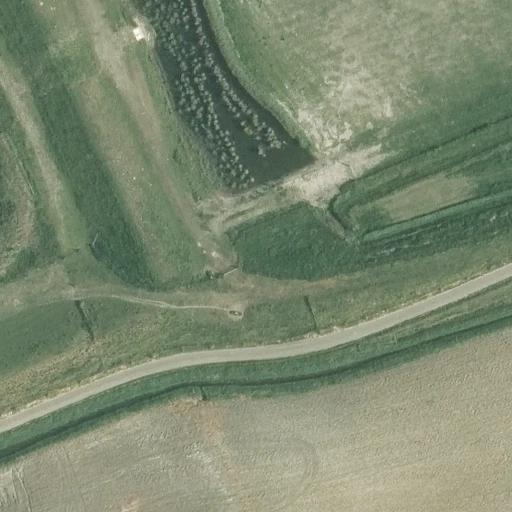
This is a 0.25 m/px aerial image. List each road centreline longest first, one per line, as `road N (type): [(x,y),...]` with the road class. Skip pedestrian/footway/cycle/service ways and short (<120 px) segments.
road 1 (track): [(511,238),(256,296),(178,300),(120,288),(72,260)]
road 2 (unclassified): [(511,273),(354,334),(165,361)]
road 3 (unclassified): [(0,428),(165,361)]
